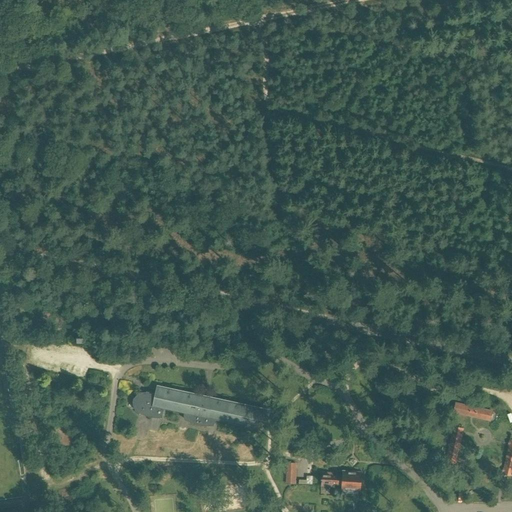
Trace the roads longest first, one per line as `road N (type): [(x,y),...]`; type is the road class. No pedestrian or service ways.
road 1 (tertiary): [(511,361),(0,252)]
road 2 (track): [(256,20),(270,104),(511,168)]
road 3 (track): [(0,71),(256,20)]
road 4 (unknown): [(269,476),(113,471)]
